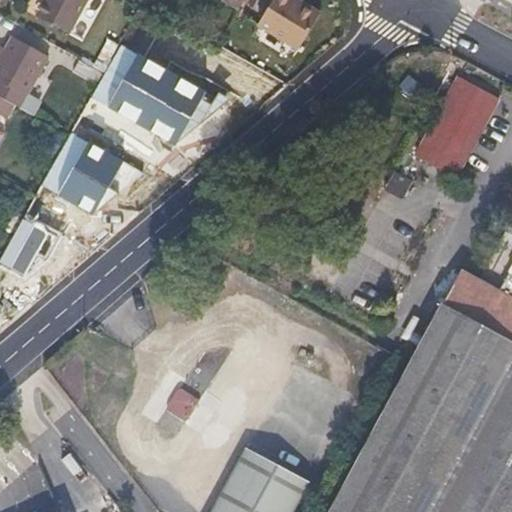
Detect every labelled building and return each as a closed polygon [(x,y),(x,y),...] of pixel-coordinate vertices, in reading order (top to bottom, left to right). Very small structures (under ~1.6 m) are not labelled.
[(45,0),(34,20),(66,37),(86,0),(45,0)] [(224,0),(222,6),(237,13),(244,0),(224,0)] [(296,51),(317,15),(297,5),(296,7),(282,0),(271,0),(256,27),(296,51)] [(131,48),(146,20),(137,14),(121,42),(131,48)] [(12,40),(6,52),(1,50),(0,51),(0,100),(1,101),(13,108),(33,119),(36,111),(22,103),(46,59),(12,40)] [(125,60),(131,48),(121,42),(115,53),(117,55),(125,60)] [(102,77),(75,62),(68,75),(95,90),(102,77)] [(402,152),(416,160),(456,181),(498,102),(444,73),(402,152)] [(152,78),(130,97),(126,131),(146,154),(177,157),(200,138),(204,105),(185,81),(152,78)] [(13,108),(1,101),(0,100),(0,145),(5,135),(0,132),(0,115),(8,119),(13,108)] [(403,203),(406,198),(413,185),(393,175),(384,194),(403,203)] [(511,511),(511,248),(501,242),(482,278),(502,289),(499,294),(461,273),(331,511),(511,511)] [(165,408),(185,422),(201,400),(181,386),(165,408)] [(297,511),(300,507),(312,486),(248,451),(214,511),(297,511)]
